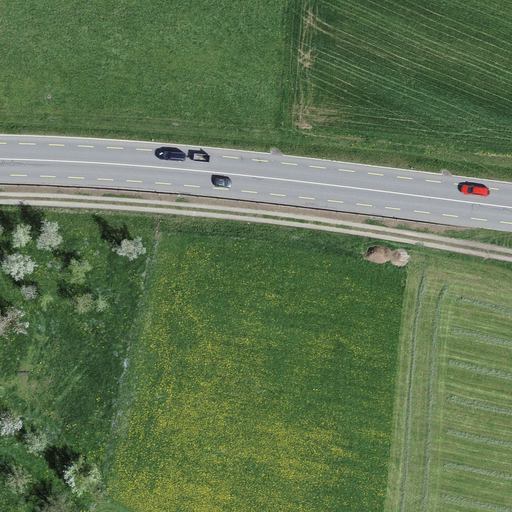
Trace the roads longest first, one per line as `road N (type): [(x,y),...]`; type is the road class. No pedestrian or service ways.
road 1 (track): [(511,257),(303,222),(0,201)]
road 2 (primary): [(0,160),(168,168),(511,208)]
road 3 (track): [(0,122),(136,127),(511,166)]
